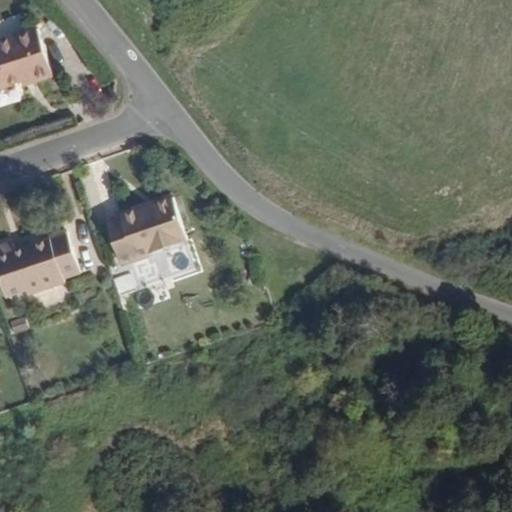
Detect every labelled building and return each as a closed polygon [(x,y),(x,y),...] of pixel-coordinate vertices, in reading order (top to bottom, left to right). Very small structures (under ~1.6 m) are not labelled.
[(50,101),(67,95),(51,48),(10,61),(12,67),(15,79),(0,83),(0,86),(8,110),(36,100),(49,96),(50,101)] [(0,83),(15,79),(12,67),(0,70),(0,83)] [(36,100),(38,105),(50,101),(49,96),(36,100)] [(128,279),(193,260),(181,217),(164,222),(165,229),(157,231),(155,225),(128,233),(129,236),(116,240),(128,279)] [(164,222),(155,225),(157,231),(165,229),(164,222)] [(73,292),(87,288),(74,246),(60,250),(61,254),(24,265),(22,258),(1,264),(15,308),(36,303),(37,308),(74,296),(73,292)] [(19,347),(32,342),(28,330),(15,334),(19,347)]
